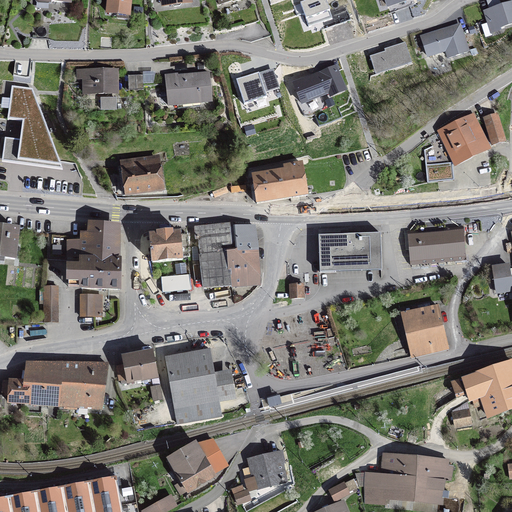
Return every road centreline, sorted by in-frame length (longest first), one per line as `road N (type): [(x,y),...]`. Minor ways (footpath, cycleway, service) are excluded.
road 1 (residential): [(0,52),(140,54),(208,45),(302,62),(435,18),(464,0)]
road 2 (residential): [(243,314),(254,369),(279,387),(511,343)]
road 3 (secondary): [(0,203),(282,215)]
road 4 (residential): [(0,367),(243,314)]
road 5 (residential): [(187,511),(209,498),(260,434),(301,422),(340,423),(383,446)]
road 6 (residential): [(322,216),(379,165),(511,75)]
road 7 (secondary): [(322,216),(511,198)]
road 8 (residential): [(383,446),(465,458),(500,447),(511,434)]
